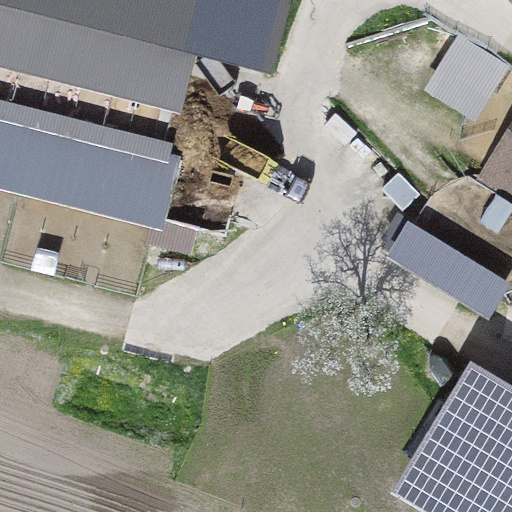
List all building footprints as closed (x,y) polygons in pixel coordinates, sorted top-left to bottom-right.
[(0,0),(0,116),(160,157),(201,0),(0,0)] [(455,30),(430,86),(484,109),(509,53),(455,30)] [(0,116),(0,265),(137,301),(152,242),(158,219),(173,160),(160,157),(0,116)] [(511,126),(482,175),(511,193),(511,126)] [(196,229),(158,219),(152,242),(190,252),(196,229)] [(392,257),(485,315),(500,290),(407,233),(392,257)] [(405,489),(443,511),(511,511),(511,407),(469,382),(405,489)]
